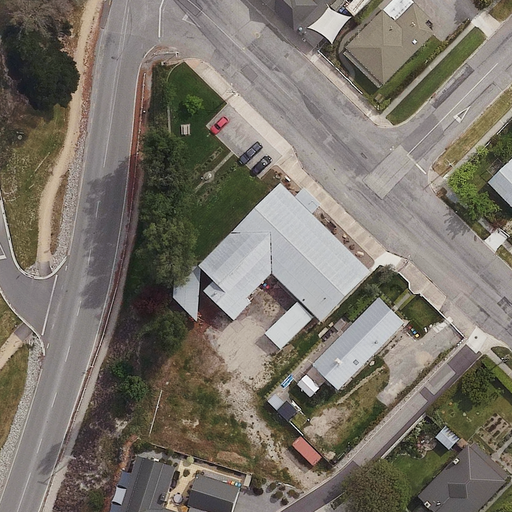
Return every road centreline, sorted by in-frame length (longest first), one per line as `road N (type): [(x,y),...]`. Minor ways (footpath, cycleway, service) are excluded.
road 1 (tertiary): [(77,316),(129,0)]
road 2 (residential): [(187,0),(381,181)]
road 3 (tertiary): [(20,511),(77,316)]
road 4 (residential): [(381,181),(511,48)]
road 5 (residential): [(381,181),(511,308)]
